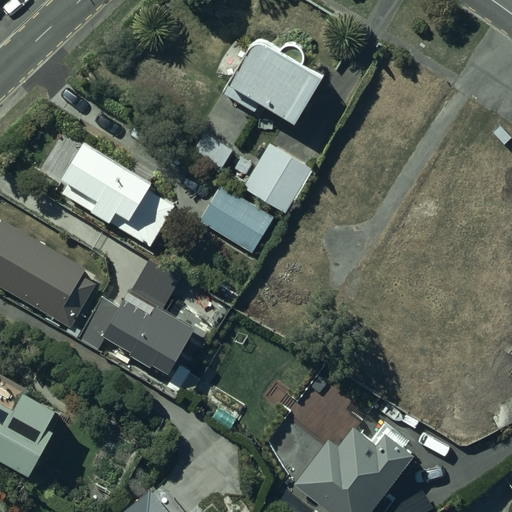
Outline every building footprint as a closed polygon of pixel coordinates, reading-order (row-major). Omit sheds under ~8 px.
[(254,42),(228,87),(296,127),(303,115),(306,117),(311,108),(308,107),(323,82),(300,69),(304,62),(304,61),(304,60),(304,59),(303,58),(303,57),(303,56),(302,55),(302,54),(301,53),(300,52),(299,52),(299,51),(298,51),(297,50),(296,50),(295,49),(294,49),(293,49),(292,49),(291,49),(290,49),(289,49),(288,49),(287,50),(286,50),(285,51),(284,51),(284,52),(283,52),(280,57),(254,42)] [(369,209),(397,163),(405,168),(416,150),(408,145),(421,124),(414,120),(417,116),(398,105),(396,108),(367,90),(326,159),(329,160),(319,177),(341,191),(340,192),(369,209)] [(286,213),(312,168),(269,144),(243,188),(286,213)] [(89,200),(79,216),(112,236),(122,218),(131,223),(153,187),(86,145),(62,183),(89,200)] [(456,225),(479,238),(481,235),(508,252),(511,246),(511,159),(499,152),(494,160),(473,148),(451,184),(473,197),(456,225)] [(222,185),(200,221),(252,254),(275,219),(222,185)] [(150,248),(176,206),(157,194),(131,237),(150,248)] [(0,288),(70,329),(96,286),(83,279),(86,273),(2,223),(0,226),(0,288)] [(511,258),(479,238),(456,225),(454,224),(435,255),(437,256),(418,289),(494,336),(511,307),(511,305),(504,301),(511,288),(511,258)] [(104,338),(131,354),(129,357),(151,370),(153,367),(170,377),(195,332),(159,311),(155,318),(125,301),(104,338)] [(223,368),(240,343),(225,333),(200,370),(207,374),(215,363),(223,368)] [(464,349),(463,353),(413,338),(409,352),(393,347),(392,350),(378,345),(368,380),(383,385),(382,389),(429,403),(423,421),(475,437),(492,378),(490,378),(495,362),(491,361),(493,358),(464,349)] [(0,405),(0,462),(29,479),(54,436),(47,432),(57,415),(25,396),(15,414),(0,405)] [(511,399),(496,407),(506,427),(511,423),(511,399)] [(321,511),(372,511),(387,493),(391,496),(400,484),(396,481),(407,466),(412,469),(417,463),(412,459),(413,458),(409,455),(411,452),(404,447),(409,440),(386,422),(371,441),(353,428),(338,449),(328,441),(294,487),(318,505),(316,508),(321,511)] [(184,511),(163,486),(153,495),(151,492),(126,511),(184,511)]
